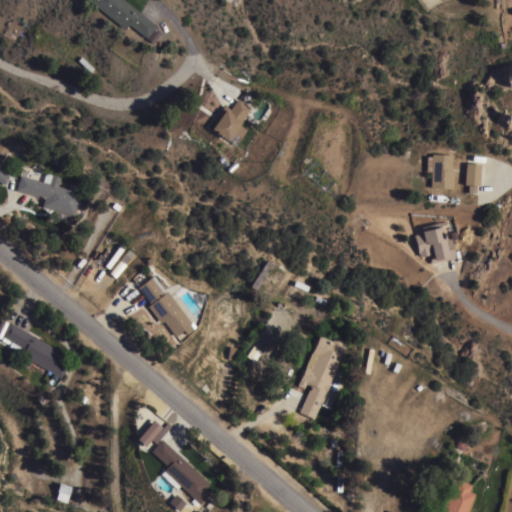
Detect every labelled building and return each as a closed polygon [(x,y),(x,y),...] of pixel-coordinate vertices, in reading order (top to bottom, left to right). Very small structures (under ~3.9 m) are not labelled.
[(122,0),(154,24),(144,37),(126,23),(122,28),(86,0),(122,0)] [(209,128),(214,121),(212,119),(223,104),(229,108),(236,98),(249,107),(238,123),(245,129),(234,144),(226,139),(226,140),(209,128)] [(429,171),(424,171),(424,155),(429,155),(430,153),(450,154),(450,169),(452,169),(452,187),(429,187),(429,171)] [(464,162),(479,163),(478,184),(463,183),(464,162)] [(67,183),(80,187),(78,192),(81,193),(80,198),(77,197),(72,214),(40,205),(42,197),(14,189),(18,174),(39,180),(42,172),(57,176),(55,185),(65,188),(67,183)] [(412,234),(420,232),(420,230),(421,230),(420,226),(439,222),(440,226),(441,226),(443,239),(450,237),(454,257),(429,262),(427,255),(431,254),(430,249),(428,250),(429,253),(417,255),(417,252),(416,253),(412,234)] [(254,289),(248,285),(265,259),(271,263),(254,289)] [(190,322),(191,321),(194,326),(185,333),(182,329),(174,335),(162,319),(159,322),(145,305),(148,303),(135,286),(148,276),(157,288),(159,286),(163,291),(165,290),(190,322)] [(65,354),(62,359),(68,362),(59,377),(6,346),(8,341),(0,335),(0,333),(7,321),(61,352),(65,354)] [(299,376),(298,374),(301,370),(303,369),(312,347),(311,345),(314,339),(316,339),(318,335),(331,341),(333,336),(343,340),(340,345),(343,346),(337,361),(328,383),(325,391),(324,391),(322,396),(320,401),(319,401),(312,417),(298,411),(309,384),(304,382),(302,387),(296,384),(299,376)] [(242,357),(252,362),(257,350),(247,346),(242,357)] [(233,361),(227,405),(222,404),(228,360),(233,361)] [(152,419),(160,426),(142,445),(134,438),(152,419)] [(204,487),(209,492),(198,504),(161,470),(165,465),(148,450),(154,443),(150,439),(166,421),(169,425),(157,438),(158,439),(159,438),(208,483),(204,487)] [(441,511),(455,478),(470,484),(467,490),(473,493),(465,511),(441,511)] [(70,486),(65,501),(54,498),(56,490),(55,490),(58,482),(70,486)]
